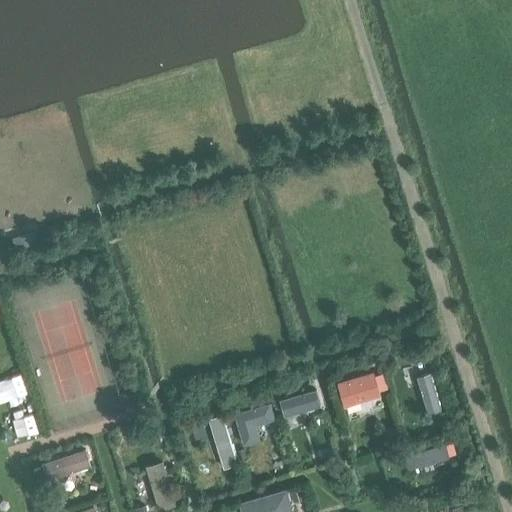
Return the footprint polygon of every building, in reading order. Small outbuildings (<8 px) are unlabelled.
[(338,381),(345,406),(382,395),(382,393),(389,391),(388,388),(389,387),(386,378),(378,380),(375,370),(338,381)] [(428,412),(443,408),(431,370),(417,375),(428,412)] [(321,404),(317,387),(280,398),(285,415),(321,404)] [(276,417),(271,400),(234,411),(243,444),(261,439),(257,423),(276,417)] [(224,467),(239,463),(223,413),(209,417),(224,467)] [(450,455),(446,441),(404,453),(408,468),(450,455)] [(90,445),(44,460),(50,479),(96,463),(90,445)] [(162,458),(146,463),(160,507),(175,502),(162,458)] [(239,501),(242,511),(294,511),(287,487),(239,501)] [(453,505),(455,511),(471,511),(468,501),(453,505)]
